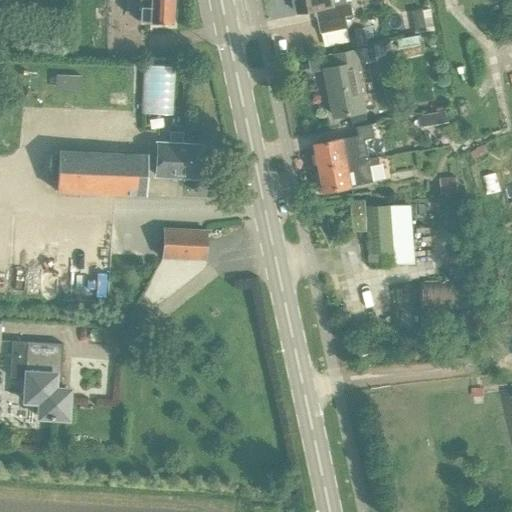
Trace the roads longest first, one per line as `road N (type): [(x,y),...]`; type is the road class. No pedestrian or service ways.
road 1 (secondary): [(327,511),(221,0)]
road 2 (track): [(448,0),(489,51),(505,128)]
